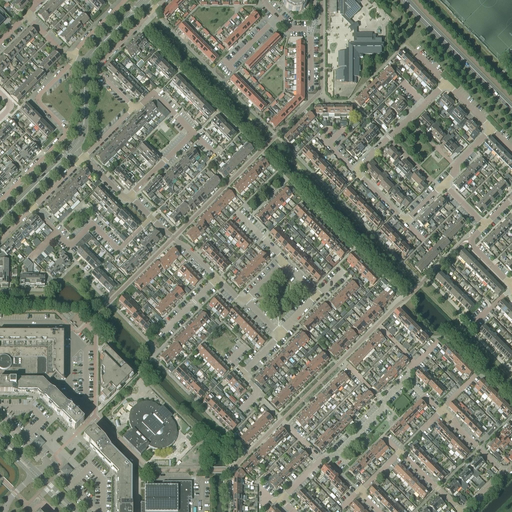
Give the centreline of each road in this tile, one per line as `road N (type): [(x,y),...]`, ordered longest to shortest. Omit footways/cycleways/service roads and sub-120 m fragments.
road 1 (residential): [(73,56),(38,97),(66,133),(0,200)]
road 2 (residential): [(129,195),(192,132),(153,93),(132,108)]
road 3 (residential): [(379,511),(359,492),(400,453),(462,511)]
road 4 (residential): [(201,511),(201,480),(151,477),(93,417)]
road 5 (residential): [(33,208),(70,244),(92,225),(118,248),(151,217)]
road 6 (residential): [(132,108),(96,67),(152,10)]
road 7 (residential): [(354,170),(445,86)]
